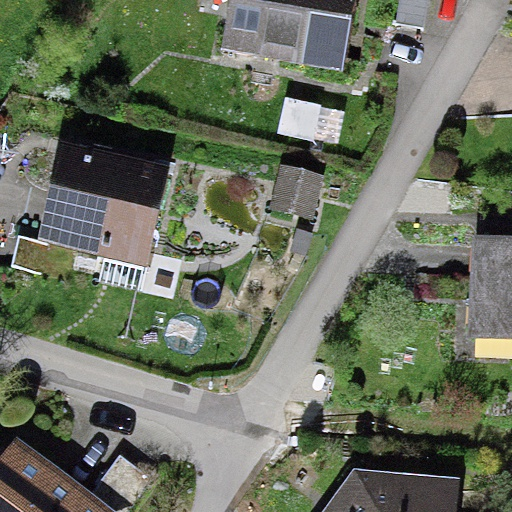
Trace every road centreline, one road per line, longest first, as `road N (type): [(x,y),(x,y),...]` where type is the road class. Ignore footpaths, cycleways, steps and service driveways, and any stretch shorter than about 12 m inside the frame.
road 1 (residential): [(245,422),(474,32),(485,0)]
road 2 (residential): [(245,422),(0,349)]
